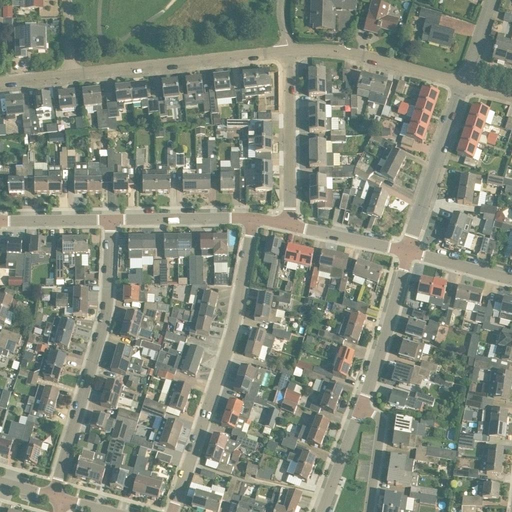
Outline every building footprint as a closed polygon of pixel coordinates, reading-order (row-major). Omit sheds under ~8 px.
[(20,10),(26,9),(42,9),(41,0),(17,0),(18,1),(20,1),(20,5),(18,5),(18,8),(20,8),(20,10)] [(355,10),(355,0),(327,0),(328,3),(312,3),(311,26),(316,26),(315,31),(334,32),(335,15),(332,15),(332,7),(342,7),(342,9),(355,10)] [(395,34),(397,25),(398,23),(386,20),(390,8),(372,3),(364,32),(365,32),(376,35),(377,36),(378,30),(380,30),(381,28),(395,32),(394,34),(395,34)] [(13,8),(4,7),(3,18),(12,19),(13,8)] [(437,29),(439,23),(441,15),(421,10),(419,18),(426,20),(421,41),(450,49),(454,33),(444,31),(437,29)] [(503,21),(511,23),(511,16),(505,14),(503,21)] [(15,31),(16,49),(16,59),(26,59),(26,52),(46,52),(45,30),(45,33),(25,33),(25,31),(15,31)] [(504,37),(498,35),(495,45),(496,46),(492,61),(505,64),(509,49),(502,47),(504,37)] [(309,84),(325,84),(331,84),(331,71),(309,71),(309,84)] [(269,72),(256,74),(259,97),(264,96),(263,89),(271,88),(269,72)] [(243,75),(244,84),(245,91),(250,91),(251,98),(259,97),(256,74),(243,75)] [(362,75),(359,84),(358,91),(370,95),(374,79),(362,75)] [(216,96),(209,97),(211,113),(211,114),(211,116),(218,115),(217,102),(235,100),(235,92),(230,93),(228,77),(213,78),(215,94),(216,94),(216,96)] [(377,96),(387,99),(388,99),(392,84),(387,82),(374,79),(370,95),(368,104),(374,105),(377,96)] [(211,113),(209,97),(209,94),(203,95),(201,80),(186,81),(188,97),(196,96),(196,102),(203,102),(204,114),(211,113)] [(184,102),(182,88),(177,88),(177,82),(162,84),(164,100),(178,99),(178,102),(184,102)] [(402,95),(402,94),(406,84),(399,82),(395,93),(402,95)] [(325,97),(325,84),(309,84),(309,97),(325,97)] [(151,100),(151,101),(147,101),(146,86),(130,87),(132,103),(141,102),(141,109),(148,108),(149,116),(159,115),(158,104),(158,100),(151,100)] [(107,106),(107,112),(108,120),(119,119),(118,112),(124,111),(123,104),(132,103),(130,87),(115,89),(117,104),(107,106)] [(423,90),(419,103),(434,108),(439,95),(423,90)] [(109,130),(108,120),(107,112),(102,113),(99,91),(83,92),(85,109),(93,108),(94,114),(97,113),(97,119),(98,131),(109,130)] [(76,110),(75,103),(74,93),(59,95),(60,103),(59,103),(59,105),(60,104),(61,112),(76,110)] [(30,122),(31,136),(40,135),(39,121),(38,121),(37,117),(43,117),(43,113),(51,112),(49,96),(35,98),(35,102),(28,102),(30,122)] [(28,102),(28,99),(28,98),(27,98),(27,99),(21,100),(21,99),(14,100),(7,101),(6,101),(8,118),(22,116),(23,123),(24,137),(31,136),(30,122),(28,102)] [(158,104),(159,115),(160,119),(167,118),(166,103),(158,104)] [(419,103),(415,115),(430,120),(434,108),(419,103)] [(401,104),(399,109),(408,112),(409,107),(401,104)] [(309,107),(309,120),(325,120),(325,107),(309,107)] [(384,108),(381,117),(387,119),(391,109),(385,107),(384,108)] [(485,125),(486,122),(489,112),(473,107),(469,119),(485,125)] [(406,118),(408,112),(399,109),(397,115),(406,118)] [(415,115),(411,127),(426,132),(430,120),(415,115)] [(75,120),(77,133),(84,133),(82,119),(75,120)] [(485,125),(469,119),(465,131),(481,137),(485,125)] [(345,132),(331,132),(331,120),(325,120),(309,120),(309,133),(330,133),(331,138),(345,138),(345,132)] [(404,124),(400,136),(407,138),(410,126),(404,124)] [(47,134),(58,133),(57,125),(47,126),(47,134)] [(401,145),(402,145),(412,148),(414,142),(422,144),(426,132),(411,127),(407,139),(403,138),(401,145)] [(248,134),(248,141),(271,141),(271,128),(255,128),(251,128),(251,134),(248,134)] [(488,139),(481,137),(465,131),(461,144),(477,149),(478,144),(486,146),(487,145),(494,147),(496,142),(488,139)] [(48,135),(49,143),(63,142),(63,134),(48,135)] [(384,140),(373,135),(369,142),(380,148),(384,140)] [(271,154),(271,141),(248,141),(248,149),(255,149),(255,154),(251,154),(251,161),(265,160),(265,154),(271,154)] [(326,143),(319,143),(309,143),(309,156),(326,156),(326,143)] [(202,166),(196,166),(196,179),(197,193),(210,193),(210,167),(216,167),(216,144),(208,144),(208,162),(202,162),(202,166)] [(463,166),(473,169),(475,170),(477,163),(472,162),(477,149),(461,144),(457,156),(465,159),(463,166)] [(400,156),(394,152),(387,150),(381,161),(387,164),(399,171),(406,159),(400,156)] [(176,151),(167,151),(167,169),(176,169),(176,156),(176,151)] [(107,152),(107,158),(108,170),(114,170),(114,178),(114,194),(128,194),(128,178),(121,178),(121,156),(114,156),(114,152),(107,152)] [(231,170),(220,170),(221,193),(235,193),(234,176),(234,171),(239,171),(239,154),(231,154),(231,170)] [(28,155),(28,163),(28,179),(34,179),(34,181),(34,189),(35,189),(35,195),(48,195),(48,174),(34,174),(34,155),(28,155)] [(184,155),(176,156),(176,169),(184,169),(184,155)] [(28,179),(28,163),(28,156),(22,156),(23,168),(16,168),(16,181),(9,181),(9,187),(8,187),(8,189),(9,189),(9,195),(24,195),(24,179),(28,179)] [(331,169),(331,174),(354,173),(355,170),(356,168),(333,168),(333,156),(326,156),(309,156),(310,169),(331,169)] [(88,167),(88,174),(88,180),(88,194),(102,194),(102,188),(102,180),(101,170),(108,170),(107,158),(100,158),(100,167),(88,167)] [(247,179),(272,179),(271,166),(265,166),(265,160),(251,161),(251,166),(255,166),(255,173),(247,173),(247,179)] [(359,163),(356,168),(355,170),(365,175),(369,168),(359,163)] [(393,183),(399,171),(387,164),(383,171),(378,168),(375,173),(381,176),(388,180),(393,183)] [(355,170),(354,173),(353,176),(367,183),(370,178),(365,175),(355,170)] [(183,193),(197,193),(196,179),(189,179),(189,172),(183,172),(183,179),(183,193)] [(156,173),(148,173),(143,173),(143,180),(142,180),(143,188),(143,194),(156,194),(156,173)] [(170,194),(170,187),(170,179),(170,173),(156,173),(156,194),(170,194)] [(62,174),(48,174),(48,195),(62,195),(62,188),(62,181),(62,174)] [(74,188),(75,188),(75,194),(88,194),(88,180),(88,174),(74,174),(74,180),(74,188)] [(502,189),(503,187),(504,180),(488,176),(486,185),(502,189)] [(459,191),(473,193),(474,186),(481,187),(482,181),(475,180),(468,178),(468,179),(462,178),(459,191)] [(272,192),(272,179),(247,179),(239,179),(239,192),(246,192),(246,188),(255,188),(255,192),(272,192)] [(310,179),(310,192),(326,192),(326,179),(310,179)] [(366,203),(384,209),(388,196),(370,190),(366,203)] [(345,212),(348,197),(350,192),(344,191),(339,210),(345,212)] [(480,194),(473,193),(459,191),(457,204),(463,205),(471,207),(478,208),(480,194)] [(310,205),(317,205),(317,210),(332,210),(332,192),(326,192),(310,192),(310,205)] [(354,199),(348,197),(345,212),(351,213),(354,199)] [(380,221),(384,209),(366,203),(362,215),(367,217),(371,218),(367,230),(371,231),(375,220),(380,221)] [(480,215),(484,216),(495,217),(497,207),(481,205),(480,215)] [(449,229),(456,231),(463,234),(467,220),(453,215),(449,229)] [(511,227),(502,225),(494,223),(491,234),(494,235),(495,230),(511,234),(511,227)] [(468,235),(463,234),(456,231),(449,229),(444,243),(464,249),(467,240),(468,235)] [(165,259),(178,259),(178,238),(164,239),(164,253),(165,253),(165,259)] [(191,238),(178,238),(178,259),(189,259),(189,287),(192,287),(196,287),(196,268),(196,258),(190,258),(190,252),(191,252),(191,238)] [(201,259),(214,258),(214,238),(200,238),(200,252),(201,252),(201,259)] [(227,238),(214,238),(214,258),(214,266),(228,265),(228,257),(227,257),(227,238)] [(88,239),(75,240),(75,269),(75,282),(84,281),(84,269),(81,269),(81,256),(88,256),(88,239)] [(142,261),(142,259),(142,239),(128,239),(129,261),(142,261)] [(142,259),(152,259),(156,259),(155,239),(142,239),(142,259)] [(485,255),(488,244),(489,242),(489,241),(483,239),(479,253),(485,255)] [(64,280),(63,256),(69,255),(69,269),(75,269),(75,240),(62,240),(62,253),(56,253),(57,280),(64,280)] [(16,272),(24,273),(25,256),(21,256),(22,242),(8,241),(7,255),(6,263),(16,264),(16,272)] [(32,267),(38,266),(38,256),(50,257),(51,247),(46,247),(46,242),(32,241),(31,248),(30,248),(30,255),(25,255),(25,256),(24,273),(23,288),(30,288),(32,267)] [(270,257),(277,259),(281,244),(268,241),(266,250),(265,250),(264,255),(265,255),(265,256),(270,257)] [(489,242),(488,244),(485,255),(492,257),(495,244),(489,242)] [(297,267),(301,251),(288,249),(284,264),(297,267)] [(297,267),(310,269),(313,254),(301,251),(297,267)] [(335,256),(322,253),(319,270),(314,269),(310,288),(315,290),(319,273),(331,275),(335,256)] [(344,272),(345,273),(348,259),(335,256),(331,275),(342,278),(339,293),(345,294),(348,279),(343,278),(344,272)] [(365,282),(370,267),(358,263),(352,277),(365,282)] [(280,266),(272,264),(268,287),(275,289),(280,266)] [(383,272),(370,267),(365,282),(377,287),(383,272)] [(136,271),(136,277),(128,277),(128,286),(142,286),(142,271),(136,271)] [(227,278),(214,278),(214,287),(227,288),(227,278)] [(428,305),(430,299),(434,283),(421,280),(417,296),(416,302),(428,305)] [(447,312),(448,312),(452,295),(445,294),(446,286),(434,283),(430,299),(443,302),(441,311),(447,312)] [(139,291),(124,290),(124,304),(144,305),(144,303),(146,303),(146,296),(144,296),(145,291),(145,287),(139,286),(139,291)] [(194,306),(215,311),(218,298),(206,295),(207,287),(203,287),(196,287),(192,287),(190,297),(196,298),(194,306)] [(466,311),(470,291),(458,288),(454,309),(453,310),(465,313),(466,311)] [(61,292),(60,303),(88,305),(88,291),(74,291),(74,297),(68,297),(68,293),(61,292)] [(479,309),(480,304),(483,294),(470,291),(466,311),(477,314),(475,322),(483,324),(486,310),(479,309)] [(259,295),(257,308),(277,312),(278,304),(289,307),(291,296),(280,294),(279,299),(259,295)] [(0,310),(9,313),(14,315),(21,317),(22,313),(16,311),(18,303),(12,301),(13,300),(0,296),(0,310)] [(511,301),(504,299),(499,320),(511,323),(511,301)] [(87,318),(88,305),(60,303),(56,303),(55,309),(67,310),(73,310),(73,317),(87,318)] [(143,311),(156,313),(157,305),(144,303),(143,311)] [(486,310),(483,324),(488,326),(493,305),(488,303),(486,310)] [(369,307),(359,304),(358,304),(355,312),(366,315),(369,307)] [(343,316),(345,308),(334,305),(332,312),(343,316)] [(183,317),(212,324),(215,311),(194,306),(193,306),(191,314),(184,312),(183,317)] [(275,319),(277,312),(257,308),(254,321),(281,326),(282,321),(275,319)] [(0,310),(0,324),(4,326),(9,313),(0,310)] [(425,314),(423,313),(414,310),(412,317),(423,321),(425,314)] [(128,313),(124,325),(145,331),(145,332),(151,334),(153,328),(149,327),(150,320),(155,321),(156,313),(143,311),(142,317),(128,313)] [(209,337),(212,324),(183,317),(184,312),(179,311),(176,321),(192,325),(189,335),(195,336),(196,334),(209,337)] [(344,320),(342,327),(361,333),(365,320),(352,316),(350,322),(344,320)] [(47,324),(45,330),(71,338),(75,325),(61,321),(61,322),(55,320),(53,326),(47,324)] [(425,327),(420,325),(410,323),(406,337),(412,338),(412,339),(414,340),(414,339),(420,341),(422,333),(435,337),(439,325),(429,322),(427,329),(424,328),(425,327)] [(483,324),(481,330),(497,334),(499,329),(488,326),(483,324)] [(145,332),(145,331),(124,325),(121,338),(136,342),(137,342),(139,334),(144,336),(145,332)] [(274,326),(273,331),(285,334),(286,328),(274,326)] [(357,345),(361,333),(342,327),(339,338),(325,334),(324,340),(334,343),(342,346),(344,341),(357,345)] [(54,347),(58,348),(67,351),(71,338),(45,330),(44,336),(56,340),(54,347)] [(2,331),(0,336),(0,350),(4,352),(8,342),(18,345),(21,338),(2,331)] [(266,335),(262,334),(252,331),(249,344),(262,348),(268,350),(271,351),(274,338),(271,337),(266,335)] [(283,340),(285,334),(273,331),(271,337),(274,338),(283,340)] [(164,340),(184,346),(186,340),(166,334),(164,340)] [(475,359),(480,337),(472,335),(467,358),(475,359)] [(498,348),(511,352),(511,338),(501,336),(498,348)] [(159,354),(161,348),(142,342),(140,349),(143,350),(159,354)] [(262,348),(249,344),(245,357),(258,361),(262,348)] [(400,358),(413,362),(420,364),(425,346),(417,344),(415,348),(404,344),(400,358)] [(36,352),(45,355),(46,355),(47,349),(37,346),(36,352)] [(168,355),(178,358),(199,366),(204,353),(190,348),(190,349),(185,347),(182,355),(170,351),(168,355)] [(133,352),(118,348),(114,360),(142,368),(143,363),(132,359),(134,353),(133,352)] [(511,352),(498,348),(497,348),(494,361),(511,365),(511,352)] [(0,350),(0,356),(0,357),(7,359),(9,353),(4,352),(0,350)] [(159,354),(143,350),(141,356),(151,359),(150,362),(156,363),(159,354)] [(341,351),(337,364),(350,368),(354,355),(341,351)] [(44,359),(42,366),(61,372),(65,359),(52,355),(50,361),(44,359)] [(476,357),(475,361),(474,363),(489,366),(490,360),(476,357)] [(195,378),(199,366),(178,358),(174,370),(156,364),(155,371),(160,372),(174,377),(176,371),(182,373),(182,374),(195,378)] [(140,374),(142,368),(114,360),(111,372),(126,377),(127,377),(129,370),(140,374)] [(422,363),(420,369),(420,370),(431,373),(435,374),(437,367),(422,363)] [(488,372),(489,366),(474,363),(473,369),(488,372)] [(350,368),(337,364),(333,376),(346,381),(350,368)] [(58,384),(61,372),(42,366),(39,376),(20,370),(18,377),(27,380),(36,383),(37,378),(58,384)] [(241,367),(237,379),(252,384),(253,380),(255,381),(257,373),(256,373),(256,372),(241,367)] [(280,374),(292,378),(294,372),(282,368),(280,374)] [(312,373),(325,378),(327,373),(314,368),(312,373)] [(400,384),(402,385),(409,387),(409,385),(420,388),(423,379),(428,381),(431,373),(420,370),(420,369),(414,368),(413,373),(396,368),(392,382),(400,384),(400,385),(400,384)] [(320,395),(338,402),(343,390),(330,385),(329,386),(323,384),(325,378),(312,373),(305,370),(302,378),(322,385),(318,394),(320,395)] [(172,383),(174,377),(160,372),(158,378),(172,383)] [(511,376),(498,374),(495,387),(511,390),(511,381),(511,376)] [(130,377),(128,383),(138,386),(140,380),(130,377)] [(260,387),(252,384),(237,379),(233,391),(243,395),(247,396),(246,401),(245,402),(253,404),(279,413),(281,407),(256,399),(260,387)] [(108,382),(104,395),(131,403),(133,396),(122,393),(124,387),(123,387),(108,382)] [(137,391),(138,386),(128,383),(127,388),(137,391)] [(187,402),(192,389),(178,385),(178,386),(174,384),(170,396),(187,402)] [(290,384),(283,401),(298,406),(301,400),(302,397),(292,394),(296,386),(290,384)] [(511,390),(495,387),(489,386),(487,400),(508,403),(511,390)] [(39,387),(35,400),(55,406),(59,393),(39,387)] [(3,391),(0,403),(0,408),(7,410),(11,393),(3,391)] [(414,411),(417,403),(432,408),(434,401),(416,395),(414,400),(407,398),(407,397),(393,393),(389,406),(403,410),(404,407),(414,411)] [(130,408),(131,403),(104,395),(101,407),(116,411),(117,411),(119,405),(130,408)] [(323,403),(321,408),(320,410),(333,415),(338,402),(320,395),(318,401),(323,403)] [(170,410),(173,411),(183,415),(187,402),(170,396),(166,408),(170,409),(170,410)] [(40,421),(41,416),(51,419),(55,406),(35,400),(29,398),(27,406),(31,407),(28,418),(35,420),(39,421),(40,421)] [(143,406),(165,414),(167,409),(145,401),(143,406)] [(280,411),(293,416),(297,407),(296,406),(284,401),(280,411)] [(226,413),(225,414),(251,423),(248,422),(252,409),(230,402),(228,408),(227,408),(225,413),(226,413)] [(465,408),(480,410),(481,405),(466,402),(465,408)] [(493,406),(481,405),(480,410),(484,411),(483,425),(506,427),(507,414),(492,412),(493,406)] [(163,434),(179,439),(183,427),(168,422),(163,421),(165,414),(143,406),(141,413),(162,420),(158,432),(163,434)] [(119,410),(117,417),(138,423),(140,416),(119,410)] [(265,427),(273,430),(279,413),(270,410),(265,427)] [(225,416),(224,416),(223,421),(221,427),(234,431),(232,436),(239,438),(244,440),(246,435),(241,434),(244,425),(250,427),(251,423),(225,414),(225,416)] [(112,428),(114,422),(94,415),(92,422),(90,427),(91,427),(90,429),(105,433),(107,426),(112,428)] [(116,422),(118,422),(112,441),(124,444),(131,446),(133,438),(138,423),(117,417),(116,422)] [(33,425),(35,420),(28,418),(26,428),(22,442),(29,444),(34,425),(33,425)] [(316,419),(312,432),(325,437),(329,424),(316,419)] [(416,437),(417,428),(417,425),(418,423),(397,420),(395,434),(416,437)] [(435,422),(420,420),(419,426),(423,426),(434,428),(435,422)] [(8,438),(1,436),(0,437),(0,456),(8,459),(12,445),(13,440),(22,442),(26,428),(12,424),(8,438)] [(489,439),(494,440),(504,441),(506,427),(483,425),(482,438),(489,439)] [(285,441),(296,446),(298,441),(320,449),(325,437),(312,432),(303,428),(299,438),(288,434),(285,441)] [(98,446),(100,438),(90,434),(87,442),(98,446)] [(160,446),(175,451),(179,439),(163,434),(159,446),(160,446)] [(393,448),(403,449),(414,451),(416,437),(395,434),(393,448)] [(227,441),(214,436),(210,449),(223,453),(227,441)] [(145,441),(133,438),(131,446),(152,452),(153,446),(144,443),(145,441)] [(258,445),(244,440),(239,438),(237,444),(256,451),(258,445)] [(105,465),(94,462),(92,468),(88,482),(90,482),(95,484),(95,483),(101,485),(105,472),(104,471),(105,466),(110,468),(111,466),(114,454),(117,444),(110,441),(107,453),(108,454),(105,465)] [(474,443),(459,441),(458,449),(473,451),(474,443)] [(28,449),(27,454),(24,464),(36,467),(39,458),(40,458),(41,454),(40,454),(43,445),(38,443),(35,451),(28,449)] [(230,456),(223,453),(210,449),(205,461),(219,465),(217,471),(231,476),(234,468),(227,466),(230,456)] [(416,456),(426,458),(439,460),(455,462),(457,453),(428,449),(427,452),(416,450),(416,456)] [(482,462),(488,462),(502,464),(503,451),(489,449),(489,450),(483,449),(482,462)] [(120,474),(124,457),(114,454),(111,466),(116,468),(114,473),(114,474),(113,474),(112,478),(113,479),(110,488),(123,491),(124,488),(129,489),(132,478),(120,474)] [(158,454),(155,461),(170,466),(172,459),(158,454)] [(303,454),(298,466),(311,471),(316,459),(303,454)] [(290,455),(287,462),(297,466),(300,459),(290,455)] [(426,458),(416,456),(415,462),(438,466),(439,460),(426,458)] [(92,468),(94,462),(80,458),(78,465),(79,465),(75,478),(82,480),(87,482),(87,481),(88,482),(92,468)] [(145,498),(152,474),(145,472),(148,461),(138,458),(134,471),(140,472),(138,479),(137,479),(133,494),(135,495),(135,496),(138,497),(139,496),(145,498)] [(404,474),(406,460),(391,458),(389,472),(404,474)] [(486,475),(490,476),(500,477),(502,464),(488,462),(486,475)] [(307,484),(311,471),(298,466),(293,479),(307,484)] [(258,469),(248,467),(246,475),(256,477),(258,469)] [(202,471),(200,477),(213,481),(215,475),(202,471)] [(468,471),(468,473),(453,472),(452,478),(477,480),(478,472),(468,471)] [(412,475),(404,474),(389,472),(387,485),(410,489),(412,475)] [(152,474),(145,498),(151,499),(151,501),(155,502),(156,501),(158,501),(159,496),(160,494),(159,494),(160,493),(161,494),(163,493),(164,489),(163,487),(161,487),(163,480),(157,478),(158,476),(152,474)] [(230,504),(232,496),(237,482),(231,480),(226,494),(224,493),(222,501),(209,497),(205,511),(219,511),(222,501),(230,504)] [(243,484),(237,482),(232,496),(238,498),(243,484)] [(482,500),(488,500),(498,502),(499,488),(498,488),(499,483),(486,482),(485,486),(484,486),(482,500),(463,498),(461,508),(482,508),(482,500)] [(281,491),(275,489),(271,503),(277,505),(278,500),(281,491)] [(411,489),(410,494),(435,498),(436,493),(411,489)] [(276,509),(285,511),(294,511),(298,503),(299,503),(302,496),(281,491),(276,509)] [(196,493),(194,498),(192,508),(205,511),(209,497),(196,493)] [(435,498),(410,494),(409,500),(420,501),(419,504),(425,505),(434,506),(435,498)] [(384,509),(398,511),(404,511),(405,511),(407,504),(400,503),(400,497),(386,495),(384,509)] [(237,511),(251,511),(252,510),(255,502),(242,498),(240,506),(239,506),(237,511)] [(255,502),(252,510),(251,511),(266,511),(268,506),(255,502)]
